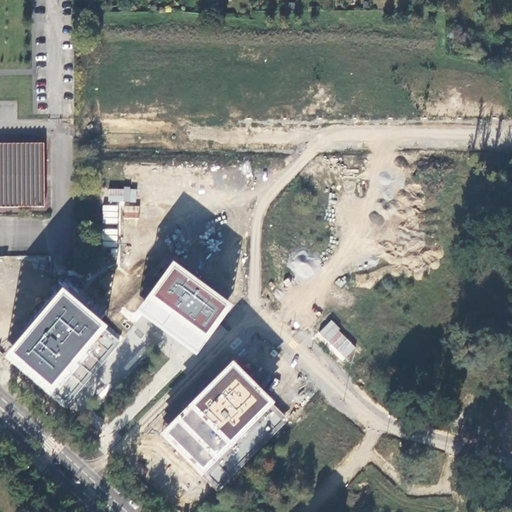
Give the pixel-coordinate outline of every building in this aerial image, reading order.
[(0,285),(5,289),(61,221),(53,216),(56,213),(56,203),(26,179),(19,179),(11,188),(5,181),(0,186),(0,285)] [(137,188),(108,187),(107,201),(136,202),(137,188)] [(102,247),(117,247),(119,205),(102,204),(102,226),(103,226),(102,247)] [(123,217),(139,218),(139,205),(124,205),(123,217)] [(136,312),(196,358),(235,306),(173,261),(136,312)] [(46,390),(62,405),(65,402),(121,337),(64,288),(8,353),(46,390)] [(317,333),(341,362),(356,349),(332,320),(317,333)] [(159,437),(201,477),(227,450),(274,404),(231,364),(185,411),(159,437)]
